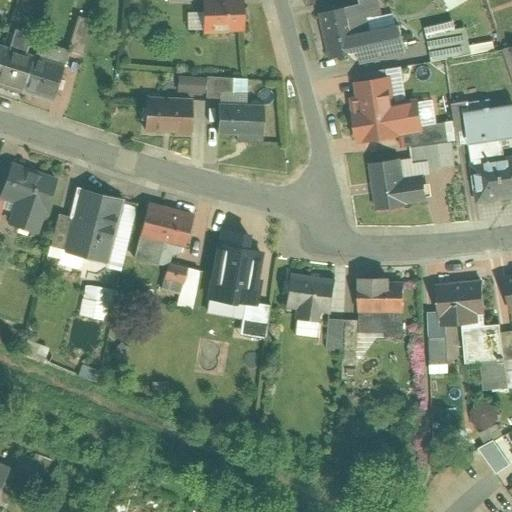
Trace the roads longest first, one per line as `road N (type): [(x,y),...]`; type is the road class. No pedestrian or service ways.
road 1 (residential): [(0,118),(192,176),(330,200)]
road 2 (residential): [(330,200),(331,218),(352,241),(423,246),(511,233)]
road 3 (residential): [(330,200),(272,0)]
